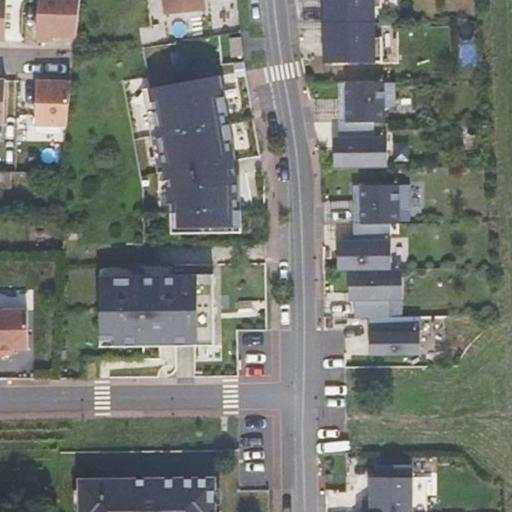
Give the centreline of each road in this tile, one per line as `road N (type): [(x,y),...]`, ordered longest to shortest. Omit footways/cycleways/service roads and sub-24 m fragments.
road 1 (residential): [(295,409),(293,184),(267,0)]
road 2 (residential): [(0,426),(52,415),(295,409)]
